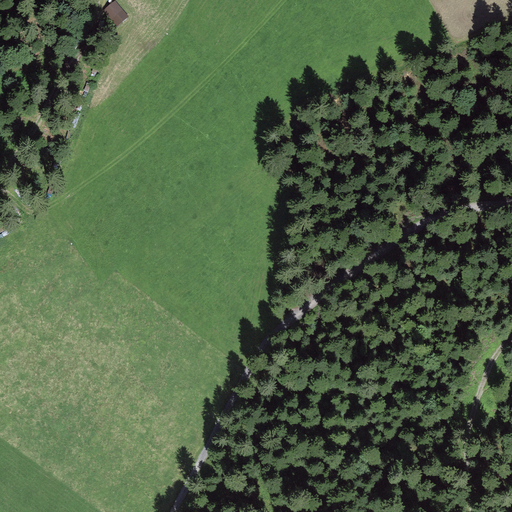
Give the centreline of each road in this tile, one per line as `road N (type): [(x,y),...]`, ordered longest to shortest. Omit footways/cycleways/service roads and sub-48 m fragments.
road 1 (track): [(511,199),(468,208),(400,239),(298,311),(250,367),(174,511)]
road 2 (track): [(511,334),(474,394),(463,473),(471,511)]
